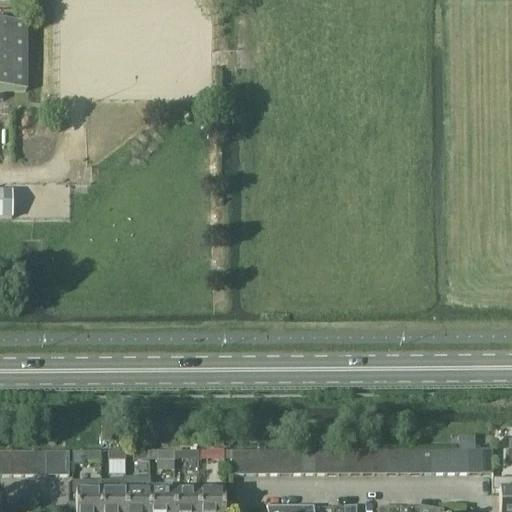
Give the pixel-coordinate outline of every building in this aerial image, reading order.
[(26,25),(22,25),(0,24),(0,92),(26,92),(26,25)] [(12,193),(0,193),(0,219),(12,219),(12,218),(3,218),(3,194),(12,194),(12,193)] [(474,438),(458,438),(459,451),(474,451),(474,438)] [(349,453),(350,476),(362,476),(361,452),(349,453)] [(361,452),(362,476),(374,476),(373,452),(361,452)] [(385,476),(385,452),(373,452),(374,476),(385,476)] [(398,476),(397,452),(385,452),(385,476),(398,476)] [(409,476),(409,452),(397,452),(398,476),(409,476)] [(421,476),(420,452),(409,452),(409,476),(421,476)] [(433,476),(432,452),(420,452),(421,476),(433,476)] [(445,476),(444,452),(432,452),(433,476),(445,476)] [(456,476),(456,452),(444,452),(445,476),(456,476)] [(468,476),(468,452),(456,452),(456,476),(468,476)] [(480,476),(480,452),(468,452),(468,476),(480,476)] [(480,452),(480,476),(492,476),(492,452),(480,452)] [(0,478),(10,478),(10,454),(0,453),(0,478)] [(57,478),(56,453),(45,454),(45,478),(57,478)] [(69,453),(56,453),(57,478),(69,478),(69,457),(69,453)] [(125,453),(109,453),(109,462),(125,462),(125,453)] [(150,462),(150,453),(133,453),(133,462),(150,462)] [(174,453),(158,453),(158,462),(174,462),(174,453)] [(198,453),(185,453),(182,453),(182,462),(198,462),(198,453)] [(207,462),(224,462),(224,453),(207,453),(207,462)] [(243,477),(243,453),(231,453),(232,477),(243,477)] [(255,477),(254,453),(243,453),(243,477),(255,477)] [(266,477),(266,453),(254,453),(255,477),(266,477)] [(278,477),(278,453),(266,453),(266,477),(278,477)] [(290,477),(289,453),(278,453),(278,477),(290,477)] [(302,477),(301,453),(289,453),(290,477),(302,477)] [(313,477),(313,453),(301,453),(302,477),(313,477)] [(326,477),(326,453),(313,453),(313,477),(326,477)] [(337,477),(337,453),(326,453),(326,477),(337,477)] [(350,476),(349,453),(337,453),(337,477),(350,476)] [(22,478),(22,454),(10,454),(10,478),(22,478)] [(34,478),(34,454),(22,454),(22,478),(34,478)] [(45,478),(45,454),(34,454),(34,478),(45,478)] [(101,454),(84,454),(84,462),(101,462),(101,454)] [(511,511),(511,480),(492,480),(492,493),(499,493),(499,511),(511,511)] [(150,481),(125,481),(125,483),(126,483),(126,511),(150,511),(150,494),(150,481)] [(125,483),(101,484),(101,511),(126,511),(126,483),(125,483)] [(101,511),(101,484),(76,484),(76,494),(75,511),(101,511)] [(199,511),(199,493),(174,494),(174,511),(199,511)] [(199,493),(199,511),(224,511),(224,493),(199,493)] [(150,494),(150,511),(174,511),(174,494),(150,494)]
